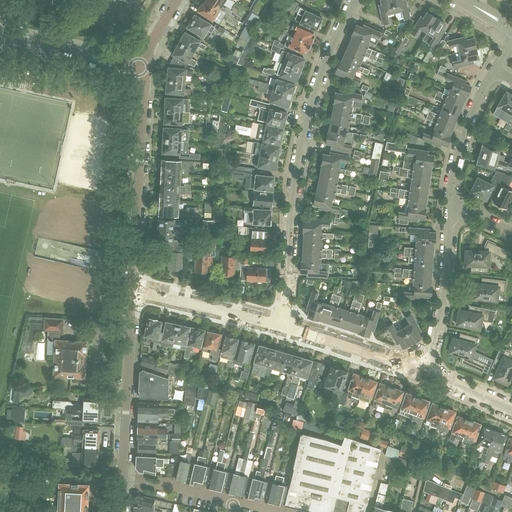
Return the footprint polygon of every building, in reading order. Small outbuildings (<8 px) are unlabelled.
[(198,9),(197,10),(213,20),(220,24),(224,17),(227,18),(235,23),(236,24),(238,20),(235,18),(234,17),(229,14),(206,0),(203,0),(201,4),(200,4),(198,6),(198,9)] [(206,0),(229,14),(231,10),(226,7),(225,8),(222,6),(225,0),(206,0)] [(387,14),(394,12),(391,0),(380,0),(381,4),(379,4),(383,24),(389,23),(387,14)] [(391,0),(394,12),(402,11),(404,19),(410,18),(405,0),(391,0)] [(297,13),(300,14),(303,15),(299,23),(316,30),(317,29),(319,28),(320,26),(320,24),(323,18),(303,9),(302,8),(297,5),(295,10),(295,11),(298,12),(297,13)] [(420,29),(427,33),(436,17),(427,12),(426,12),(423,17),(421,16),(411,33),(416,36),(420,29)] [(67,13),(64,25),(75,28),(78,17),(67,13)] [(207,38),(214,26),(195,15),(192,21),(190,20),(187,25),(188,26),(188,27),(207,38)] [(79,17),(75,28),(87,31),(90,20),(79,17)] [(427,33),(423,40),(429,44),(434,47),(444,30),(442,28),(445,24),(444,22),(436,17),(427,33)] [(293,36),(311,43),(312,42),(314,39),(313,38),(314,36),(312,36),(314,32),(294,23),(292,28),(296,29),(293,36)] [(87,31),(103,36),(105,28),(89,24),(87,31)] [(245,24),(239,38),(240,39),(247,42),(251,35),(253,29),(248,26),(245,24)] [(356,25),(352,34),(369,42),(375,44),(378,37),(379,38),(381,32),(363,24),(362,27),(357,25),(356,25)] [(179,42),(178,43),(194,52),(198,46),(204,49),(206,45),(202,43),(201,44),(199,43),(201,40),(185,32),(182,37),(179,37),(179,40),(179,42)] [(353,35),(349,44),(383,59),(385,55),(367,47),(369,42),(352,34),(353,35)] [(310,44),(311,43),(293,36),(290,42),(287,41),(285,45),(280,43),(280,42),(274,40),(272,44),(281,48),(285,50),(287,46),(305,54),(306,50),(308,50),(308,49),(310,49),(311,45),(310,44)] [(457,44),(459,52),(477,48),(474,38),(472,38),(467,39),(467,36),(447,40),(449,46),(457,44)] [(194,52),(178,43),(178,44),(176,44),(175,47),(175,49),(172,54),(174,55),(169,65),(186,67),(188,63),(194,66),(195,65),(197,61),(191,58),(194,52)] [(281,48),(272,44),(270,49),(279,53),(281,48)] [(363,55),(374,60),(382,63),(383,59),(349,44),(345,52),(361,60),(363,55)] [(477,48),(459,52),(461,59),(452,61),(454,67),(474,63),(473,60),(478,59),(479,58),(477,48)] [(232,54),(239,58),(242,52),(235,49),(232,54)] [(239,59),(236,64),(242,65),(244,61),(247,55),(249,52),(243,50),(242,52),(239,58),(239,59)] [(278,62),(281,63),(300,70),(301,68),(302,69),(304,63),(303,63),(305,58),(282,50),(278,62)] [(340,61),(357,69),(367,74),(369,70),(359,65),(361,60),(345,52),(341,61),(340,61)] [(235,64),(238,58),(231,54),(228,60),(235,64)] [(357,69),(340,61),(335,71),(336,72),(341,74),(340,77),(358,85),(360,79),(352,76),(355,69),(356,70),(357,69)] [(300,71),(300,70),(281,63),(278,71),(272,69),(268,68),(267,69),(264,68),(262,72),(277,77),(278,74),(296,81),(298,75),(299,76),(301,71),(300,71)] [(167,79),(167,80),(185,82),(186,75),(193,76),(193,71),(188,71),(186,71),(186,69),(168,67),(168,73),(166,73),(166,79),(167,79)] [(465,83),(466,81),(448,73),(445,79),(453,82),(451,89),(450,88),(450,89),(467,96),(471,87),(470,85),(465,83)] [(253,85),(258,86),(291,96),(293,90),(294,91),(296,85),(295,85),(295,84),(276,79),(274,85),(255,80),(253,85)] [(166,92),(184,94),(191,95),(191,89),(184,88),(185,82),(167,80),(167,81),(166,81),(165,86),(166,86),(166,92)] [(290,101),(291,96),(258,86),(257,91),(271,95),(270,101),(288,107),(289,106),(290,106),(292,101),(290,101)] [(215,88),(214,94),(213,98),(220,99),(222,89),(215,88)] [(467,96),(450,89),(447,95),(437,90),(435,95),(462,105),(466,96),(467,96)] [(335,92),(333,102),(350,106),(352,98),(360,100),(361,96),(361,94),(342,90),(341,93),(335,92)] [(507,123),(511,114),(511,94),(511,95),(511,94),(508,92),(507,92),(506,91),(497,106),(492,114),(507,123)] [(230,101),(231,95),(222,92),(222,99),(230,101)] [(462,105),(435,95),(433,99),(444,103),(442,109),(458,115),(462,105)] [(165,110),(183,111),(190,112),(190,104),(189,104),(189,99),(165,98),(165,103),(164,103),(164,109),(165,109),(165,110)] [(258,120),(283,126),(284,124),(286,123),(287,120),(285,118),(287,112),(268,107),(268,109),(263,108),(262,107),(263,102),(252,99),(250,105),(259,107),(261,109),(258,120)] [(334,103),(332,112),(361,118),(362,114),(351,111),(352,106),(350,106),(333,102),(333,103),(334,103)] [(454,126),(458,115),(442,109),(439,114),(429,110),(427,115),(454,126)] [(183,118),(183,111),(165,110),(165,111),(163,111),(163,117),(164,117),(164,123),(182,124),(182,122),(184,122),(184,123),(189,123),(190,119),(183,118)] [(349,120),(360,122),(360,120),(361,118),(332,112),(330,122),(348,126),(349,120)] [(219,121),(219,129),(218,132),(225,133),(226,123),(223,122),(224,117),(219,115),(219,121)] [(434,129),(451,136),(451,135),(450,135),(454,126),(427,115),(425,118),(436,123),(434,129)] [(327,131),(346,135),(353,137),(357,138),(358,133),(347,131),(348,126),(330,122),(328,131),(327,131)] [(283,128),(259,123),(255,139),(280,143),(280,142),(281,142),(282,137),(281,137),(283,128)] [(163,140),(187,142),(188,142),(189,130),(184,130),(184,131),(182,131),(182,128),(164,127),(163,133),(162,134),(162,137),(163,138),(163,140)] [(447,145),(451,136),(434,129),(433,129),(434,129),(431,136),(424,133),(421,138),(440,146),(441,143),(446,145),(447,145)] [(353,137),(346,135),(327,131),(325,141),(326,143),(331,144),(331,146),(350,151),(352,145),(353,137)] [(494,131),(488,140),(495,144),(500,134),(494,131)] [(226,134),(225,133),(218,132),(218,143),(222,144),(223,140),(225,138),(226,134)] [(403,141),(415,143),(418,137),(406,132),(403,141)] [(180,154),(180,152),(182,152),(182,153),(187,153),(187,148),(186,148),(187,142),(163,140),(163,141),(162,142),(162,146),(163,147),(163,153),(180,154)] [(252,153),(260,155),(278,157),(278,156),(279,156),(279,152),(278,151),(279,145),(254,141),(252,153)] [(403,161),(432,165),(434,156),(433,155),(427,154),(428,151),(406,148),(407,144),(386,141),(385,149),(405,152),(403,161)] [(480,154),(503,161),(505,156),(498,154),(500,148),(483,143),(481,147),(481,148),(480,154)] [(338,167),(340,161),(340,159),(348,161),(349,156),(330,151),(329,154),(324,153),(323,154),(321,164),(340,168),(340,167),(338,167)] [(511,163),(509,163),(503,161),(480,154),(478,159),(477,160),(477,164),(494,169),(495,164),(507,167),(511,168),(511,163)] [(277,158),(278,157),(260,155),(259,161),(256,160),(255,166),(275,170),(276,164),(277,163),(278,160),(277,158)] [(162,174),(180,175),(188,176),(189,166),(192,166),(192,161),(181,160),(163,159),(162,174)] [(392,170),(399,171),(430,176),(431,166),(432,166),(432,165),(403,161),(403,167),(393,166),(392,170)] [(322,164),(320,174),(338,177),(339,172),(350,174),(351,170),(340,168),(321,164),(322,164)] [(250,188),(272,190),(272,189),(274,189),(274,184),(273,182),(274,177),(253,174),(254,169),(238,167),(237,174),(243,175),(243,177),(250,178),(250,179),(251,180),(250,188)] [(380,171),(378,179),(388,180),(389,173),(380,171)] [(428,186),(430,176),(399,171),(398,175),(412,178),(411,184),(428,186)] [(496,191),(498,185),(504,174),(495,171),(492,178),(492,177),(489,183),(477,177),(472,188),(471,188),(470,190),(471,193),(474,194),(486,200),(491,188),(496,191)] [(161,181),(161,187),(190,189),(190,185),(184,184),(184,185),(184,186),(180,186),(180,175),(162,174),(162,175),(160,176),(160,180),(161,181)] [(337,183),(338,177),(320,174),(318,184),(347,189),(348,185),(337,183)] [(511,176),(504,174),(498,185),(500,186),(493,202),(499,205),(498,206),(504,209),(504,207),(506,208),(511,195),(511,191),(506,188),(511,176)] [(315,193),(334,197),(335,192),(346,194),(347,189),(318,184),(316,193),(315,193)] [(426,197),(428,186),(411,184),(410,190),(399,188),(398,193),(426,197)] [(160,199),(160,201),(179,202),(179,191),(183,191),(183,192),(184,193),(190,193),(190,189),(161,187),(161,193),(159,193),(159,198),(160,199)] [(253,205),(272,207),(272,205),(272,204),(273,201),(272,199),(273,193),(252,191),(252,196),(254,197),(253,205)] [(334,197),(315,193),(313,203),(313,204),(319,205),(319,208),(338,212),(339,206),(331,204),(332,197),(334,197)] [(409,199),(408,205),(426,208),(426,207),(425,207),(426,197),(398,193),(398,197),(409,199)] [(178,209),(179,202),(160,201),(159,215),(194,217),(195,207),(186,207),(186,210),(178,209)] [(425,218),(426,208),(408,205),(405,205),(404,212),(399,211),(398,217),(399,218),(398,224),(408,224),(408,219),(418,220),(418,217),(424,218),(425,218)] [(261,210),(261,208),(244,207),(244,211),(248,212),(247,222),(270,224),(270,221),(271,220),(271,217),(270,216),(271,210),(261,210)] [(348,210),(340,209),(340,212),(346,213),(346,214),(340,213),(339,217),(346,218),(346,214),(347,214),(348,210)] [(302,231),(320,232),(321,224),(329,225),(330,219),(310,218),(310,221),(304,221),(303,221),(302,231)] [(159,219),(158,231),(174,232),(174,233),(184,233),(184,229),(177,228),(174,227),(175,220),(159,219)] [(212,232),(202,231),(202,236),(213,236),(213,221),(202,220),(202,225),(213,226),(212,232)] [(214,225),(214,233),(222,233),(222,225),(214,225)] [(378,226),(370,225),(369,225),(368,238),(373,239),(373,237),(377,238),(378,226)] [(435,233),(434,232),(429,231),(429,228),(409,227),(409,232),(409,233),(410,233),(418,233),(417,241),(416,241),(435,242),(435,233)] [(269,239),(270,231),(252,230),(251,235),(251,238),(250,252),(268,253),(269,239)] [(183,260),(183,253),(184,243),(178,243),(178,240),(173,240),(174,233),(174,232),(158,231),(157,244),(167,245),(170,245),(172,245),(172,252),(170,252),(170,259),(169,270),(182,270),(183,260)] [(304,232),(303,242),(322,243),(322,237),(333,238),(333,233),(320,232),(302,231),(302,232),(304,232)] [(203,236),(202,246),(208,246),(207,251),(197,250),(196,268),(197,268),(198,271),(207,271),(209,269),(209,265),(213,265),(213,256),(215,256),(216,237),(203,236)] [(435,243),(435,242),(416,241),(416,248),(405,247),(404,252),(433,253),(433,243),(435,243)] [(505,260),(509,251),(488,241),(483,251),(465,250),(465,265),(471,266),(471,272),(470,272),(489,273),(489,272),(488,272),(489,261),(492,254),(505,260)] [(303,242),(303,252),(332,253),(332,249),(321,248),(322,243),(303,242)] [(301,261),(321,262),(321,257),(332,258),(332,253),(303,252),(302,261),(301,261)] [(432,264),(433,253),(404,252),(404,256),(409,256),(409,262),(408,262),(415,263),(432,264)] [(234,275),(235,257),(222,256),(221,274),(234,275)] [(271,268),(249,267),(249,264),(251,264),(252,260),(248,260),(241,259),(241,265),(240,280),(270,282),(271,268)] [(321,263),(321,262),(301,261),(300,271),(301,272),(307,273),(307,276),(327,277),(327,271),(319,270),(319,263),(321,263)] [(403,268),(403,273),(431,275),(432,264),(415,263),(414,269),(403,268)] [(431,285),(431,275),(403,273),(403,277),(414,278),(413,284),(432,285),(431,285)] [(473,298),(497,301),(498,292),(505,293),(506,281),(481,277),(481,278),(482,278),(482,284),(475,283),(473,298)] [(344,280),(342,288),(351,289),(352,282),(344,280)] [(432,285),(413,284),(414,285),(414,292),(405,291),(405,297),(425,299),(425,296),(430,296),(431,296),(432,285)] [(313,291),(307,309),(309,310),(308,316),(308,317),(318,320),(323,302),(323,303),(316,301),(319,292),(313,291)] [(329,304),(323,302),(318,320),(319,320),(319,319),(329,322),(337,295),(333,294),(329,304)] [(329,322),(339,325),(344,309),(338,307),(341,296),(337,295),(329,322)] [(349,328),(357,301),(353,300),(350,311),(344,309),(339,325),(349,328)] [(359,333),(365,315),(359,313),(362,303),(357,301),(349,328),(359,332),(359,333)] [(469,312),(459,310),(456,324),(479,329),(481,320),(488,321),(493,322),(495,310),(490,309),(468,305),(470,306),(469,312)] [(372,330),(374,331),(380,312),(374,310),(371,318),(365,316),(365,315),(359,333),(368,336),(370,335),(372,330)] [(410,324),(404,328),(412,343),(422,338),(419,332),(421,331),(411,313),(406,316),(410,324)] [(151,341),(154,342),(152,350),(158,351),(162,332),(160,332),(162,322),(157,321),(157,320),(155,320),(155,318),(151,317),(150,318),(148,318),(144,336),(152,338),(151,341)] [(55,341),(54,355),(54,358),(53,377),(84,378),(85,364),(83,364),(84,360),(84,356),(86,356),(86,342),(59,340),(59,331),(62,331),(63,319),(43,318),(43,331),(48,332),(47,341),(55,341)] [(173,348),(174,342),(178,325),(177,324),(176,323),(173,322),(172,323),(170,323),(166,322),(161,345),(173,348)] [(181,344),(180,349),(184,350),(186,345),(190,328),(185,327),(185,326),(184,326),(183,324),(180,324),(179,325),(178,325),(174,342),(181,344)] [(403,348),(412,343),(404,328),(397,331),(393,324),(388,327),(397,344),(399,343),(403,348)] [(190,351),(193,351),(194,346),(200,347),(204,330),(203,330),(202,329),(199,328),(197,329),(192,328),(187,347),(186,347),(184,357),(189,358),(190,351)] [(214,355),(212,359),(218,361),(221,349),(218,348),(222,335),(214,333),(214,331),(209,330),(208,332),(206,331),(203,346),(211,348),(210,354),(214,355)] [(459,339),(453,338),(449,352),(458,355),(462,356),(460,363),(482,373),(485,364),(472,358),(477,338),(478,339),(478,338),(459,333),(461,334),(459,339)] [(233,368),(234,363),(238,351),(236,351),(239,339),(234,338),(233,336),(228,335),(226,336),(220,357),(228,359),(226,366),(233,368)] [(241,340),(238,351),(234,363),(242,365),(244,360),(250,362),(255,343),(248,341),(247,340),(244,339),(243,340),(241,340)] [(259,376),(265,378),(267,371),(268,366),(273,349),(267,347),(266,346),(263,345),(262,345),(260,345),(255,362),(251,374),(259,376)] [(511,372),(511,360),(508,359),(511,353),(500,347),(490,368),(491,369),(492,366),(497,369),(493,378),(507,384),(511,372)] [(281,370),(287,353),(285,352),(284,351),(281,350),(280,351),(273,349),(268,366),(272,367),(281,370)] [(281,395),(287,397),(300,356),(293,354),(290,353),(289,353),(287,353),(281,370),(287,371),(286,375),(287,377),(285,386),(283,387),(281,395)] [(155,369),(157,363),(157,361),(158,360),(141,356),(141,364),(152,368),(155,369)] [(294,399),(301,375),(308,377),(313,360),(311,360),(311,359),(308,358),(306,358),(300,356),(287,397),(292,399),(294,399)] [(348,393),(344,392),(344,391),(342,390),(344,385),(347,377),(346,377),(348,371),(340,369),(340,366),(335,365),(333,366),(315,361),(312,373),(307,387),(313,389),(315,383),(316,383),(318,375),(326,378),(325,382),(326,383),(324,390),(341,396),(338,403),(344,405),(348,394),(348,393)] [(170,362),(169,363),(167,374),(179,378),(183,362),(175,364),(170,362)] [(168,367),(157,363),(155,369),(167,374),(168,367)] [(217,365),(209,363),(205,375),(213,377),(217,365)] [(241,371),(239,379),(246,381),(250,367),(245,366),(244,371),(241,371)] [(143,370),(140,372),(140,391),(140,397),(168,399),(168,378),(143,370)] [(348,394),(359,398),(366,378),(355,373),(348,393),(348,394)] [(378,382),(366,378),(359,398),(370,402),(378,382)] [(210,388),(212,382),(204,379),(203,386),(210,388)] [(185,388),(196,389),(197,384),(192,383),(184,380),(182,387),(185,388)] [(378,405),(385,407),(392,387),(381,383),(372,407),(377,408),(378,405)] [(198,387),(195,398),(204,400),(206,389),(198,387)] [(392,387),(385,407),(397,411),(404,391),(392,387)] [(237,389),(235,396),(241,398),(243,391),(237,389)] [(209,390),(206,397),(215,400),(217,392),(209,390)] [(245,391),(244,397),(255,400),(257,395),(245,391)] [(418,397),(407,393),(399,413),(411,417),(418,397)] [(229,395),(227,403),(234,405),(236,397),(229,395)] [(420,429),(430,401),(418,397),(411,417),(410,419),(417,422),(415,427),(420,429)] [(67,409),(100,411),(100,399),(84,398),(83,405),(75,404),(72,402),(55,401),(53,400),(52,408),(63,409),(67,409)] [(168,412),(168,413),(174,414),(174,409),(159,408),(159,403),(139,402),(139,411),(168,412)] [(248,403),(245,413),(253,415),(256,405),(248,403)] [(426,424),(437,428),(444,408),(433,404),(426,424)] [(256,406),(250,431),(254,432),(257,421),(259,413),(263,414),(265,408),(256,406)] [(12,407),(12,409),(12,419),(11,421),(19,422),(20,408),(12,407)] [(455,412),(444,408),(437,428),(448,432),(455,412)] [(99,422),(100,411),(67,409),(63,409),(63,414),(66,414),(72,415),(83,415),(83,421),(72,420),(66,420),(66,424),(85,425),(85,422),(99,422)] [(168,417),(168,413),(168,412),(139,411),(138,421),(158,422),(158,417),(168,417)] [(284,415),(276,413),(275,420),(282,422),(284,415)] [(455,437),(462,440),(469,420),(458,416),(449,439),(454,441),(455,437)] [(330,429),(336,432),(339,424),(340,421),(334,419),(330,429)] [(293,420),(291,430),(300,432),(302,423),(293,420)] [(481,424),(469,420),(462,440),(469,442),(468,444),(473,446),(481,424)] [(138,422),(138,433),(167,434),(167,429),(158,429),(158,423),(138,422)] [(339,424),(336,432),(345,435),(347,428),(339,424)] [(15,439),(23,439),(23,432),(23,427),(16,427),(15,439)] [(482,468),(484,463),(495,431),(485,428),(483,427),(477,443),(483,446),(481,453),(482,453),(478,467),(482,468)] [(361,434),(360,439),(373,443),(376,433),(363,428),(361,434)] [(73,446),(76,447),(76,442),(82,443),(82,447),(98,448),(99,430),(83,430),(83,435),(73,435),(73,438),(71,438),(61,437),(60,446),(65,446),(71,446),(73,446)] [(497,458),(499,451),(500,452),(506,435),(495,431),(484,463),(488,464),(491,456),(497,458)] [(156,443),(157,443),(157,438),(171,438),(171,442),(169,442),(169,453),(179,454),(180,434),(179,434),(174,434),(167,434),(138,433),(137,442),(139,442),(138,451),(156,452),(156,443)] [(285,506),(309,511),(365,511),(381,449),(376,447),(345,436),(343,445),(326,439),(301,433),(293,467),(294,467),(285,506)] [(376,445),(386,449),(387,445),(388,442),(379,438),(376,445)] [(502,459),(511,462),(511,439),(509,438),(502,459)] [(399,455),(399,449),(387,445),(386,449),(384,455),(397,459),(399,455)] [(399,455),(412,459),(414,452),(413,451),(414,449),(401,445),(399,449),(399,455)] [(98,448),(82,447),(82,453),(76,452),(76,447),(73,446),(73,455),(72,459),(72,465),(82,465),(97,466),(98,448)] [(414,452),(412,459),(423,463),(427,452),(417,449),(416,452),(414,452)] [(136,452),(136,461),(163,463),(164,458),(156,458),(156,454),(136,452)] [(434,453),(429,464),(437,467),(439,463),(442,456),(434,453)] [(181,461),(176,480),(179,480),(184,482),(185,482),(192,455),(187,454),(185,462),(181,461)] [(187,482),(196,484),(203,457),(198,456),(196,464),(192,463),(187,482)] [(203,457),(196,484),(205,486),(209,467),(205,466),(207,458),(203,457)] [(235,494),(241,467),(243,460),(239,459),(235,474),(230,473),(226,492),(235,494)] [(235,494),(244,496),(248,477),(244,476),(247,461),(243,460),(241,467),(235,494)] [(136,461),(136,467),(138,470),(155,474),(155,466),(163,467),(163,463),(136,461)] [(211,468),(207,487),(216,489),(222,462),(218,461),(216,470),(211,468)] [(222,462),(216,489),(224,491),(229,473),(224,472),(226,463),(222,462)] [(168,463),(166,477),(173,479),(177,464),(168,463)] [(437,467),(448,472),(450,467),(439,463),(437,467)] [(31,464),(28,476),(38,479),(41,467),(31,464)] [(263,481),(266,470),(266,469),(262,468),(261,471),(255,498),(263,501),(268,482),(263,481)] [(410,468),(408,475),(420,478),(422,471),(410,468)] [(246,496),(255,498),(261,471),(257,470),(255,479),(250,478),(246,496)] [(466,470),(463,478),(472,481),(475,474),(466,470)] [(265,501),(274,503),(280,476),(276,475),(274,484),(270,483),(265,501)] [(280,476),(274,503),(282,505),(287,487),(283,486),(285,477),(280,476)] [(6,478),(0,500),(0,502),(6,504),(12,480),(6,478)] [(15,481),(12,494),(22,496),(25,484),(15,481)] [(432,495),(438,497),(442,486),(436,484),(427,481),(425,482),(423,491),(432,495)] [(493,481),(490,489),(503,494),(506,485),(493,481)] [(371,511),(381,511),(383,509),(382,508),(388,484),(380,483),(374,505),(373,505),(371,511)] [(58,484),(58,500),(87,501),(88,485),(58,484)] [(469,505),(472,499),(476,489),(466,485),(463,494),(461,500),(459,506),(466,509),(468,504),(469,505)] [(442,486),(438,497),(440,498),(447,501),(451,490),(445,487),(442,486)] [(484,492),(476,489),(472,499),(480,502),(484,492)] [(451,490),(447,501),(453,503),(455,498),(461,500),(463,494),(458,492),(451,490)] [(484,492),(480,502),(477,510),(482,511),(487,511),(493,497),(494,496),(484,492)] [(154,504),(157,504),(165,507),(166,502),(165,501),(138,494),(135,497),(134,505),(154,506),(154,504)] [(511,497),(505,494),(502,501),(500,505),(498,511),(501,511),(508,511),(511,502),(511,497)] [(500,505),(502,501),(493,497),(487,511),(497,511),(498,511),(500,505)] [(23,498),(22,507),(32,509),(33,500),(23,498)] [(410,511),(413,502),(404,499),(400,511),(410,511)] [(86,511),(87,501),(58,500),(57,511),(86,511)]
